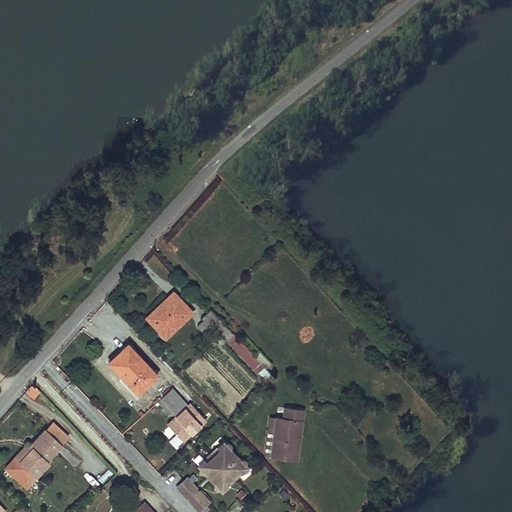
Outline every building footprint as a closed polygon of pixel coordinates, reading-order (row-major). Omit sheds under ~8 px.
[(166,338),(193,314),(174,293),(147,317),(166,338)] [(216,329),(221,334),(227,328),(211,310),(202,318),(204,321),(198,327),(207,337),(216,329)] [(227,328),(221,334),(228,342),(235,336),(227,328)] [(137,394),(157,376),(128,345),(108,363),(137,394)] [(260,351),(254,356),(264,368),(269,364),(260,351)] [(261,368),(257,375),(266,380),(270,373),(261,368)] [(186,406),(171,390),(158,403),(172,419),(186,406)] [(303,463),(306,422),(291,421),(290,430),(276,429),(274,461),(303,463)] [(32,449),(21,461),(37,476),(48,465),(44,462),(60,445),(44,430),(29,446),(32,449)] [(14,455),(21,461),(32,449),(29,446),(26,443),(14,455)] [(222,445),(216,450),(218,453),(224,447),(222,445)] [(240,463),(229,452),(229,451),(229,450),(230,450),(230,449),(229,448),(229,447),(228,447),(227,446),(226,446),(225,447),(224,447),(218,453),(216,450),(203,463),(205,466),(199,471),(199,472),(199,473),(199,474),(199,475),(199,476),(200,476),(201,477),(202,477),(203,476),(204,476),(215,487),(214,488),(214,489),(214,490),(214,491),(215,492),(216,492),(217,493),(218,492),(219,492),(225,486),(228,488),(240,476),(238,473),(244,468),(244,467),(245,466),(245,465),(245,464),(244,463),(243,463),(243,462),(242,462),(241,463),(240,463)] [(205,466),(203,463),(197,469),(199,471),(205,466)] [(238,473),(240,476),(247,470),(244,468),(238,473)] [(201,511),(211,503),(188,479),(178,488),(201,511)] [(222,494),(228,488),(225,486),(219,492),(222,494)] [(0,511),(4,511),(10,508),(0,497),(0,511)] [(150,511),(142,503),(139,505),(145,511),(150,511)]
